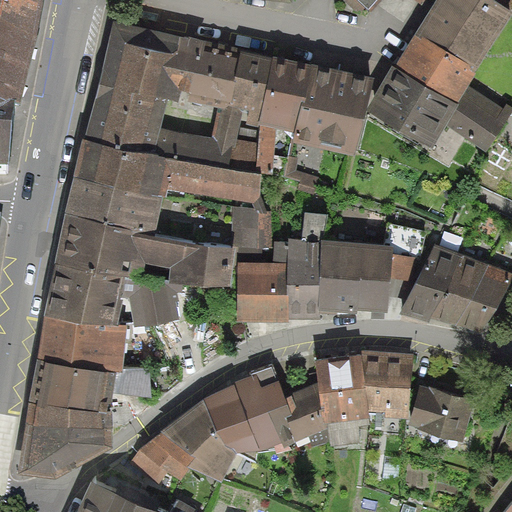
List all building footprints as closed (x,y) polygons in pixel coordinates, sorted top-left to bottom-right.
[(0,0),(0,33),(35,41),(46,0),(0,0)] [(359,0),(369,8),(376,0),(359,0)] [(511,11),(493,0),(438,0),(417,35),(477,70),(511,16),(511,11)] [(115,23),(84,141),(156,159),(162,129),(168,102),(182,36),(115,23)] [(0,108),(13,110),(18,111),(26,78),(35,41),(0,33),(0,108)] [(417,35),(396,70),(458,109),(469,89),(479,71),(477,70),(417,35)] [(229,112),(243,46),(182,36),(168,102),(217,109),(229,112)] [(271,52),(243,46),(229,112),(216,169),(254,176),(257,122),(271,52)] [(293,131),(309,61),(271,52),(257,122),(254,176),(262,177),(270,173),(276,127),(293,131)] [(370,75),(309,61),(293,131),(291,138),(352,152),(370,75)] [(447,127),(458,109),(396,70),(394,68),(373,104),(367,115),(433,152),(447,127)] [(458,109),(447,127),(487,153),(509,113),(469,89),(458,109)] [(0,175),(8,176),(13,110),(0,108),(0,175)] [(84,141),(74,179),(164,201),(166,193),(253,204),(261,201),(262,177),(254,176),(216,169),(156,159),(84,141)] [(156,238),(164,201),(74,179),(64,216),(156,238)] [(255,210),(232,209),(231,248),(237,248),(272,249),(274,211),(266,211),(261,201),(253,204),(255,210)] [(302,241),(287,240),(287,244),(288,265),(288,320),(321,320),(321,314),(323,242),(329,217),(306,214),(302,241)] [(64,216),(55,265),(128,278),(142,281),(145,265),(171,270),(200,252),(201,246),(156,238),(64,216)] [(393,250),(391,280),(412,281),(416,259),(420,260),(425,233),(389,225),(385,249),(393,250)] [(385,249),(323,242),(321,314),(358,316),(358,313),(389,315),(391,280),(393,250),(385,249)] [(239,284),(237,322),(288,325),(288,320),(288,265),(287,244),(275,244),(275,265),(240,265),(239,284)] [(171,270),(170,284),(184,285),(231,290),(237,248),(231,248),(201,246),(200,252),(171,270)] [(429,323),(433,319),(445,300),(462,257),(433,247),(401,315),(429,323)] [(511,274),(489,266),(462,257),(445,300),(433,319),(488,338),(511,282),(511,274)] [(124,295),(128,278),(55,265),(45,319),(118,329),(124,295)] [(182,294),(184,285),(170,284),(142,281),(128,278),(124,295),(129,296),(134,327),(179,322),(174,304),(179,302),(177,293),(182,294)] [(118,329),(45,319),(38,362),(116,374),(124,375),(124,370),(127,330),(118,329)] [(367,352),(367,357),(370,413),(386,413),(386,419),(409,420),(416,355),(406,355),(367,352)] [(356,359),(317,363),(319,385),(323,426),(330,425),(332,441),(332,448),(361,445),(360,427),(371,427),(371,420),(370,413),(367,357),(356,359)] [(36,377),(31,407),(110,414),(113,395),(116,374),(38,362),(36,377)] [(274,367),(252,375),(253,379),(234,386),(236,390),(202,403),(217,436),(238,455),(263,451),(280,448),(282,452),(298,444),(288,422),(295,420),(287,401),(274,367)] [(124,375),(116,374),(113,395),(151,398),(149,370),(124,370),(124,375)] [(290,399),(287,401),(295,420),(288,422),(298,444),(310,438),(314,447),(332,441),(330,425),(323,426),(319,385),(290,399)] [(427,388),(421,386),(410,430),(464,443),(475,399),(427,388)] [(160,484),(169,472),(181,482),(190,469),(220,482),(238,455),(217,436),(202,403),(175,424),(163,433),(131,465),(160,484)] [(29,418),(27,429),(113,431),(113,414),(110,414),(31,407),(29,418)] [(114,449),(113,431),(27,429),(20,476),(57,481),(114,449)] [(114,511),(120,499),(93,483),(80,511),(114,511)] [(152,511),(120,499),(114,511),(152,511)]
